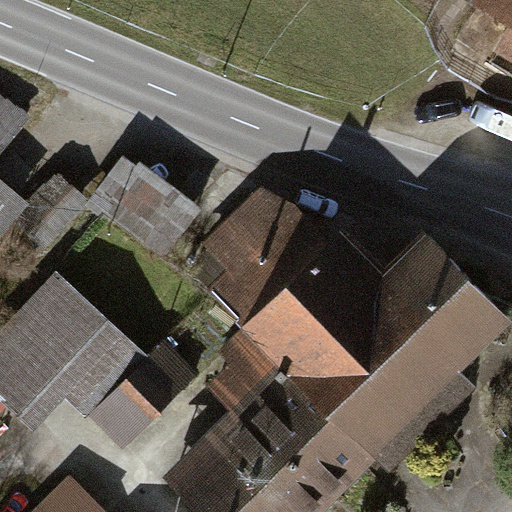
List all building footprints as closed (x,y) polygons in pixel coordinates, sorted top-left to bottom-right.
[(511,0),(485,0),(476,15),(511,36),(511,0)] [(0,115),(0,273),(27,244),(43,258),(87,208),(59,183),(28,219),(0,193),(0,162),(23,137),(0,115)] [(138,163),(103,211),(172,262),(208,214),(138,163)] [(253,317),(392,459),(484,372),(389,269),(350,217),(327,241),(269,192),(213,245),(266,304),(253,317)] [(511,349),(511,306),(429,227),(389,269),(484,372),(511,349)] [(138,365),(53,284),(0,339),(0,402),(27,428),(59,394),(121,453),(191,380),(156,347),(138,365)] [(234,432),(300,511),(331,511),(392,459),(253,317),(223,348),(270,402),(234,432)] [(208,511),(300,511),(234,432),(220,416),(188,443),(201,464),(182,482),(208,511)] [(97,511),(77,490),(52,511),(97,511)]
